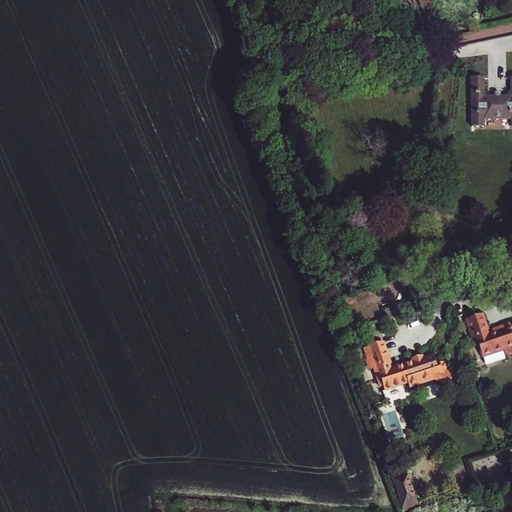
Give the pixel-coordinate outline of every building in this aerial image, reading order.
[(470,126),(482,126),(483,118),(511,118),(511,125),(511,76),(511,77),(511,95),(483,94),(483,76),(470,76),(470,126)] [(486,331),(481,314),(464,319),(470,337),(473,336),(475,343),(480,357),(501,351),(502,355),(511,352),(511,322),(503,326),(503,328),(494,331),(494,329),(486,331)] [(447,386),(453,375),(445,370),(444,368),(445,368),(444,364),(443,364),(442,361),(438,362),(436,357),(433,358),(432,353),(422,357),(421,354),(411,357),(411,359),(413,363),(402,366),(402,367),(397,369),(396,368),(393,370),(392,368),(389,368),(389,367),(388,364),(390,363),(382,341),(363,348),(367,359),(370,368),(373,367),(376,366),(378,372),(375,373),(379,386),(382,385),(383,390),(407,381),(409,386),(435,377),(439,380),(438,381),(447,386)] [(411,359),(389,367),(389,368),(392,368),(393,370),(396,368),(397,369),(402,367),(402,366),(413,363),(411,359)] [(416,506),(409,484),(404,472),(392,476),(403,510),(416,506)]
